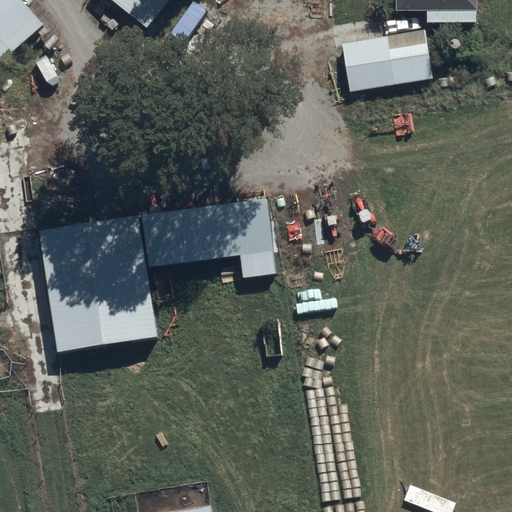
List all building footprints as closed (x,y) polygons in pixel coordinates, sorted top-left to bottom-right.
[(0,0),(0,58),(39,26),(16,0),(0,0)] [(106,0),(142,28),(164,0),(106,0)] [(392,0),(393,11),(423,12),(423,22),(473,23),(473,0),(392,0)] [(342,50),(349,93),(430,80),(423,37),(342,50)] [(158,339),(147,272),(237,258),(240,279),(276,273),(264,195),(34,233),(54,356),(158,339)]
